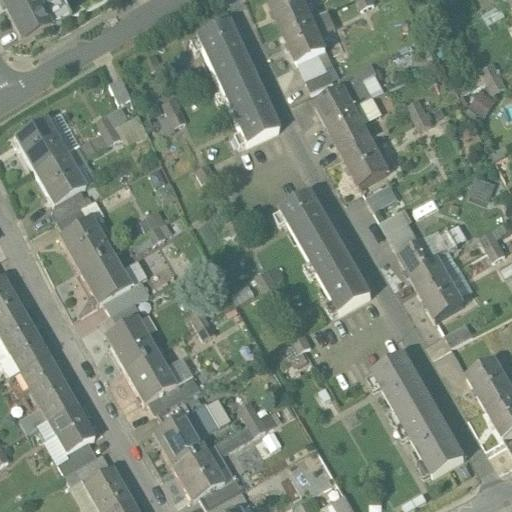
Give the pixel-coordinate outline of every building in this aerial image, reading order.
[(40,12),(34,0),(0,0),(0,4),(20,45),(70,21),(60,2),(40,12)] [(298,0),(274,0),(266,4),(282,37),(310,24),(298,0)] [(368,0),(361,0),(355,3),(361,15),(373,9),(368,0)] [(310,24),(282,37),(297,70),(325,57),(310,24)] [(277,137),(227,27),(196,42),(246,151),(277,137)] [(154,61),(141,67),(147,79),(160,74),(154,61)] [(371,69),(339,85),(345,95),(363,85),(363,87),(377,79),(371,69)] [(492,69),(480,76),(486,88),(498,81),(492,69)] [(498,81),(486,88),(493,99),(505,93),(498,81)] [(123,108),(134,102),(123,82),(111,88),(123,108)] [(363,87),(363,85),(345,95),(326,105),(324,106),(324,107),(316,111),(325,129),(355,113),(354,113),(356,112),(356,113),(372,104),(363,87)] [(185,128),(173,103),(161,109),(172,133),(185,128)] [(355,113),(325,129),(342,161),(370,147),(362,133),(382,122),(372,104),(356,113),(356,112),(354,113),(355,113)] [(418,106),(406,113),(412,124),(425,118),(418,106)] [(425,118),(412,124),(419,136),(431,130),(425,118)] [(105,121),(93,128),(99,140),(112,133),(105,121)] [(64,161),(44,127),(14,145),(33,179),(64,161)] [(112,133),(99,140),(106,151),(118,145),(112,133)] [(370,147),(342,161),(359,194),(387,179),(370,147)] [(83,195),(64,161),(33,179),(53,213),(83,195)] [(213,182),(206,170),(194,177),(201,189),(213,182)] [(472,197),(492,204),(498,187),(479,180),(472,197)] [(369,202),(379,218),(404,203),(393,186),(369,202)] [(310,198),(280,215),(340,319),(370,302),(310,198)] [(71,205),(50,217),(56,228),(77,216),(71,205)] [(77,216),(56,228),(64,241),(86,228),(79,215),(77,216)] [(401,217),(379,228),(396,258),(417,246),(401,217)] [(149,221),(137,228),(144,240),(156,233),(149,221)] [(237,224),(225,230),(231,242),(243,235),(237,224)] [(64,241),(59,244),(78,278),(109,260),(89,226),(86,228),(64,241)] [(156,233),(144,240),(150,252),(162,245),(156,233)] [(448,235),(399,263),(417,295),(444,279),(436,264),(457,252),(448,235)] [(498,249),(491,237),(479,244),(486,255),(498,249)] [(498,249),(486,255),(493,267),(504,260),(498,249)] [(119,277),(109,260),(78,278),(98,312),(102,310),(139,288),(146,284),(137,267),(119,277)] [(267,276),(255,283),(268,306),(280,299),(267,276)] [(444,279),(417,295),(435,326),(462,311),(444,279)] [(1,285),(0,285),(0,328),(20,317),(1,285)] [(139,288),(102,310),(109,322),(147,301),(139,288)] [(38,349),(20,317),(0,328),(0,346),(10,363),(11,365),(38,349)] [(201,317),(189,324),(196,335),(208,328),(201,317)] [(135,325),(104,342),(124,376),(154,359),(135,325)] [(208,328),(196,335),(202,347),(214,340),(208,328)] [(470,328),(449,338),(454,350),(476,341),(470,328)] [(303,340),(291,347),(298,359),(310,352),(303,340)] [(38,349),(11,365),(20,381),(47,365),(38,349)] [(154,359),(124,376),(143,411),(148,408),(174,393),(154,359)] [(463,465),(403,360),(373,377),(433,482),(463,465)] [(11,365),(10,363),(0,368),(0,372),(8,387),(20,381),(11,365)] [(47,365),(20,381),(29,396),(56,381),(47,365)] [(511,397),(494,366),(467,382),(485,413),(511,397)] [(8,387),(17,403),(29,396),(20,381),(8,387)] [(56,381),(29,396),(39,414),(18,427),(26,440),(47,428),(74,413),(56,381)] [(174,393),(148,408),(155,421),(199,396),(191,383),(174,393)] [(327,392),(315,399),(322,411),(334,404),(327,392)] [(511,397),(485,413),(503,445),(511,439),(511,397)] [(74,413),(47,428),(66,460),(93,445),(74,413)] [(251,413),(239,419),(246,431),(258,424),(251,413)] [(183,422),(153,439),(172,473),(203,456),(183,422)] [(258,424),(246,431),(253,443),(265,436),(258,424)] [(203,456),(172,473),(192,508),(198,504),(222,490),(222,489),(203,456)] [(110,476),(83,491),(95,511),(122,511),(129,508),(110,476)] [(232,483),(222,489),(222,490),(198,504),(202,511),(214,511),(240,497),(232,483)] [(414,502),(418,509),(429,503),(425,496),(414,502)] [(240,497),(214,511),(246,511),(248,511),(240,497)] [(351,511),(345,500),(332,507),(335,511),(351,511)] [(412,511),(418,509),(414,502),(405,508),(406,511),(412,511)]
